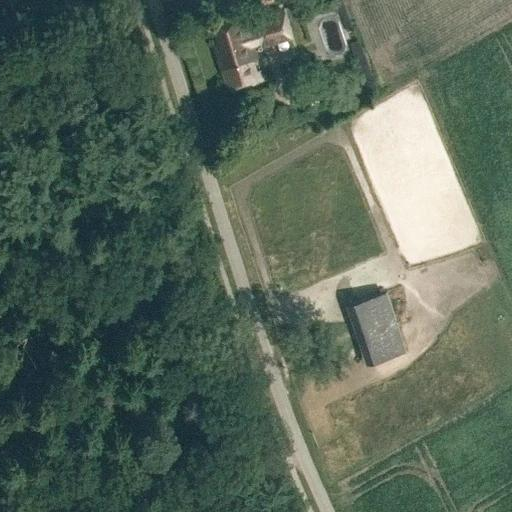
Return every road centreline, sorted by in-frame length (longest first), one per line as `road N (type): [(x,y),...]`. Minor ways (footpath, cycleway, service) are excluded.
road 1 (unclassified): [(328,511),(284,411),(154,0)]
road 2 (track): [(144,511),(299,446)]
